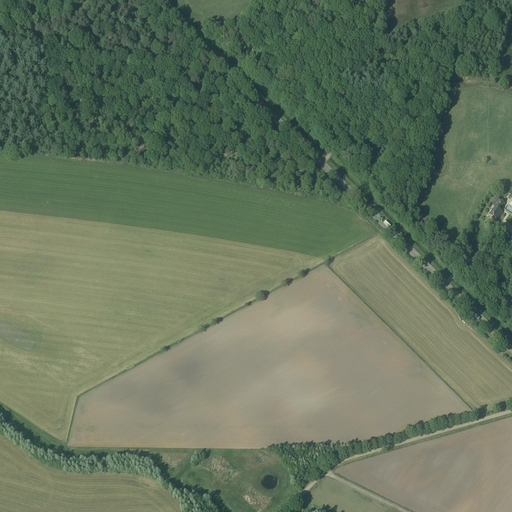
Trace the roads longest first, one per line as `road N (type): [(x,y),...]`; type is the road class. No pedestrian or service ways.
road 1 (secondary): [(511,349),(158,0)]
road 2 (track): [(231,76),(206,80),(182,66),(103,48),(68,54),(30,44),(14,32),(4,0)]
road 3 (unclassified): [(284,511),(344,459),(511,410)]
